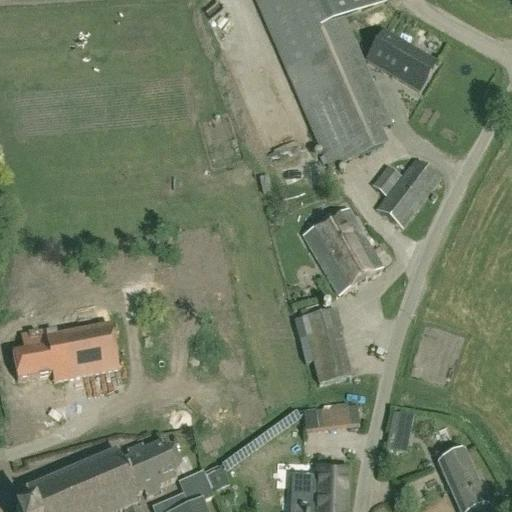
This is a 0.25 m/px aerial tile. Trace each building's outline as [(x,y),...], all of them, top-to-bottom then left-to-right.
[(383,0),(254,0),(254,1),(286,74),(330,173),(373,154),(367,139),(381,133),(389,130),(368,81),(363,69),(353,45),(343,23),(385,5),(383,0)] [(418,95),(435,66),(382,35),(366,64),(418,95)] [(400,233),(439,182),(414,163),(375,214),(400,233)] [(385,200),(400,179),(387,169),(371,189),(385,200)] [(0,200),(0,219),(8,215),(0,201),(0,200)] [(338,298),(383,272),(347,213),(303,239),(338,298)] [(325,394),(357,385),(335,308),(303,317),(325,394)] [(128,342),(138,342),(136,324),(127,324),(128,342)] [(118,373),(110,330),(46,342),(44,332),(19,337),(23,354),(11,356),(17,384),(51,378),(53,385),(118,373)] [(337,411),(338,432),(349,431),(348,411),(337,411)] [(326,412),(315,414),(317,433),(328,432),(326,412)] [(406,453),(413,421),(393,417),(386,449),(406,453)] [(180,470),(172,452),(162,451),(160,446),(143,453),(141,448),(127,455),(127,454),(125,455),(128,461),(120,465),(116,455),(24,495),(29,507),(25,508),(24,511),(23,511),(140,511),(135,500),(143,496),(146,503),(147,502),(161,496),(159,490),(176,483),(174,478),(180,470)] [(457,511),(475,511),(486,507),(463,455),(437,467),(457,511)] [(344,511),(346,473),(316,472),(316,467),(276,465),(275,490),(314,491),(313,511),(344,511)] [(217,492),(230,489),(227,474),(213,477),(217,492)] [(183,498),(151,511),(203,511),(201,506),(212,501),(209,495),(203,479),(202,477),(178,486),(183,498)]
